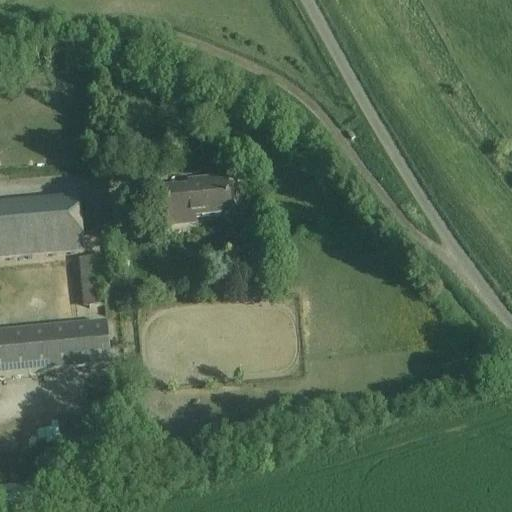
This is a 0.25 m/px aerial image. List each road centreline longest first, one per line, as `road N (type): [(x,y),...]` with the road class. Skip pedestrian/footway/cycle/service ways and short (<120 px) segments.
road 1 (unclassified): [(511,322),(396,161),(306,0)]
road 2 (track): [(341,0),(402,112),(511,264)]
